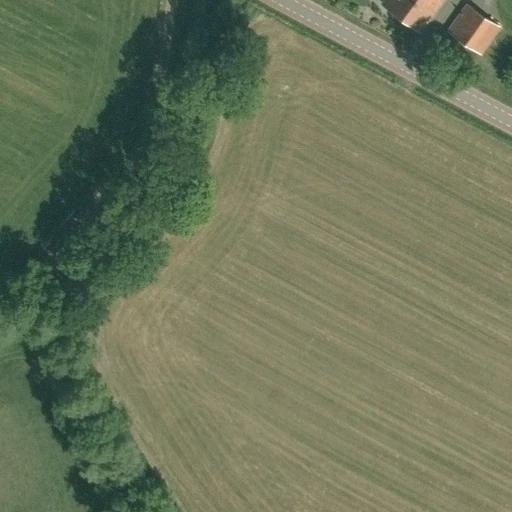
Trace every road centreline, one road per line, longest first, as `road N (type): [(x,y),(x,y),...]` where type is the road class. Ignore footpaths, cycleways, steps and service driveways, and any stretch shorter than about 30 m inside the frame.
road 1 (unknown): [(195,0),(162,126),(74,243),(48,297),(52,352),(123,511)]
road 2 (tertiary): [(511,127),(278,0)]
